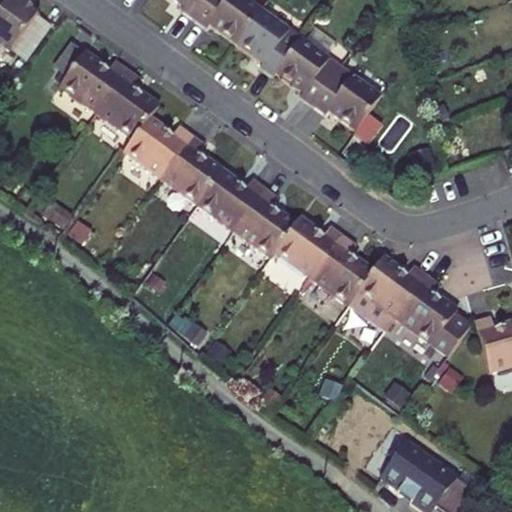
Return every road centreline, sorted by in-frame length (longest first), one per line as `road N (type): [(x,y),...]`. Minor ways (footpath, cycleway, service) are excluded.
road 1 (residential): [(511,201),(417,229),(388,223),(85,0)]
road 2 (unclassified): [(0,211),(379,511)]
